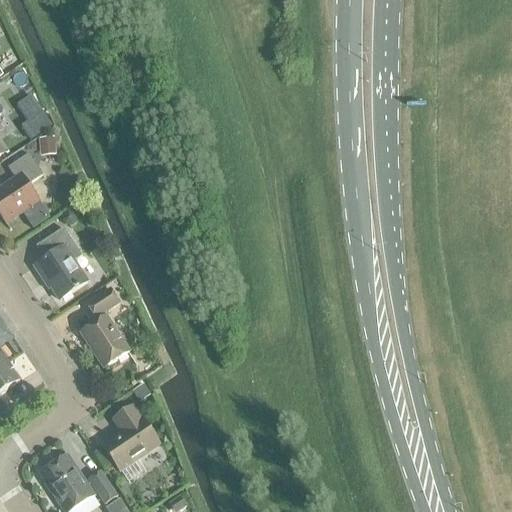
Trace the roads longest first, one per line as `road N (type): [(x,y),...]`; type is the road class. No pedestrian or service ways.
road 1 (primary): [(350,0),(355,217),(369,327),(425,511)]
road 2 (primary): [(450,511),(402,304),(388,171),(387,0)]
road 3 (residential): [(0,458),(64,414),(69,394),(0,282)]
